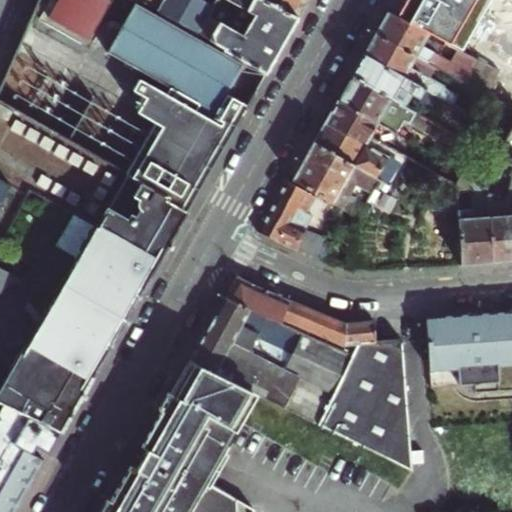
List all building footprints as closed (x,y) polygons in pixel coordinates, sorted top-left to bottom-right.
[(172,85),(168,92),(213,117),(227,93),(247,105),(265,73),(201,34),(161,10),(138,0),(137,0),(136,2),(118,33),(109,50),(172,85)] [(138,0),(161,10),(167,0),(138,0)] [(211,16),(216,6),(219,0),(167,0),(161,10),(201,34),(211,16)] [(211,16),(201,34),(265,73),(285,38),(296,17),(266,0),(219,0),(216,6),(211,16)] [(304,3),(305,0),(266,0),(296,17),(304,3)] [(461,49),(488,0),(405,0),(396,16),(445,41),(455,46),(461,49)] [(382,21),(375,34),(436,64),(488,90),(498,68),(461,49),(455,46),(449,56),(440,52),(445,41),(396,16),(388,11),(382,21)] [(429,77),(436,64),(375,34),(370,43),(363,54),(424,87),(454,103),(458,95),(445,87),(446,86),(429,77)] [(350,77),(406,107),(413,95),(418,97),(424,87),(363,54),(359,63),(350,77)] [(158,121),(125,179),(187,212),(209,172),(247,105),(227,93),(213,117),(168,92),(142,77),(135,88),(148,95),(140,110),(158,121)] [(456,133),(406,107),(350,77),(345,87),(338,100),(395,130),(401,118),(451,144),(456,133)] [(349,138),(357,137),(360,131),(368,136),(375,138),(388,145),(391,147),(395,139),(399,141),(403,135),(395,130),(338,100),(327,118),(324,125),(349,138)] [(472,142),(496,154),(508,132),(485,119),(472,142)] [(357,137),(349,138),(324,125),(320,132),(314,142),(372,175),(388,145),(375,138),(368,136),(360,131),(357,137)] [(316,195),(333,203),(346,179),(371,192),(379,179),(372,175),(314,142),(304,159),(291,182),(316,195)] [(391,147),(388,145),(372,175),(379,179),(388,183),(403,154),(391,147)] [(496,154),(482,179),(492,184),(505,159),(496,154)] [(453,163),(446,177),(454,182),(462,168),(453,163)] [(489,264),(484,202),(482,179),(462,168),(454,182),(453,184),(453,191),(469,191),(471,217),(455,218),(458,253),(459,266),(489,264)] [(511,261),(511,172),(502,202),(498,201),(484,202),(489,264),(511,261)] [(0,199),(9,183),(0,177),(0,199)] [(307,211),(316,195),(291,182),(285,179),(276,196),(268,211),(302,228),(306,214),(307,211)] [(108,204),(95,228),(78,258),(48,311),(20,361),(0,395),(0,403),(7,407),(61,433),(71,416),(79,401),(82,397),(90,383),(100,365),(111,345),(147,282),(163,253),(177,229),(184,212),(124,181),(122,185),(128,188),(135,201),(139,203),(135,211),(130,208),(127,214),(108,204)] [(342,208),(351,213),(358,201),(365,205),(368,199),(354,191),(349,193),(342,208)] [(357,216),(358,217),(365,205),(358,201),(351,213),(357,216)] [(264,219),(257,232),(295,249),(302,228),(268,211),(264,219)] [(302,228),(295,249),(315,259),(323,262),(330,240),(306,232),(312,217),(306,214),(302,228)] [(57,246),(78,258),(95,228),(74,215),(57,246)] [(0,292),(17,278),(0,269),(0,292)] [(233,286),(227,297),(246,309),(278,323),(288,300),(275,294),(263,290),(238,277),(233,286)] [(278,323),(246,309),(227,297),(219,311),(209,329),(203,340),(192,359),(259,393),(412,472),(402,343),(376,344),(360,345),(353,358),(337,351),(305,336),(278,323)] [(305,336),(316,311),(302,306),(288,300),(278,323),(305,336)] [(305,336),(337,351),(342,341),(344,342),(345,323),(332,318),(316,311),(305,336)] [(511,311),(475,314),(426,318),(430,388),(499,383),(498,367),(511,365),(511,311)] [(363,322),(345,323),(344,342),(342,341),(337,351),(353,358),(360,345),(376,344),(374,322),(363,322)] [(194,511),(214,480),(221,467),(247,415),(259,393),(192,359),(182,377),(158,418),(152,429),(140,451),(105,511),(194,511)] [(48,456),(61,433),(7,407),(0,418),(0,511),(16,511),(24,497),(48,456)] [(258,511),(258,504),(214,480),(194,511),(258,511)]
